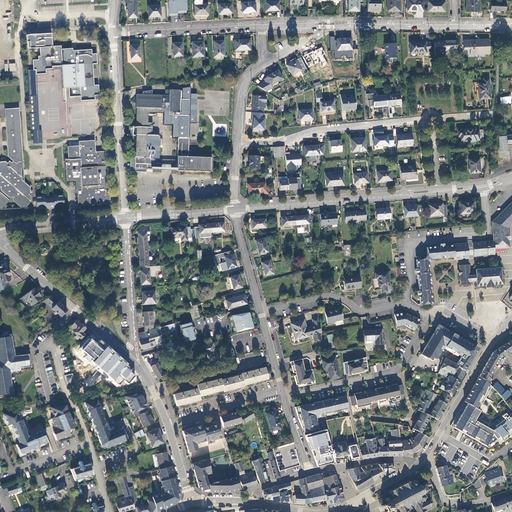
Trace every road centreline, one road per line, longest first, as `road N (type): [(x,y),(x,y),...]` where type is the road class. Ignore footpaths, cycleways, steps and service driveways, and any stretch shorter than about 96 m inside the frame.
road 1 (residential): [(236,148),(318,131),(493,116)]
road 2 (tertiary): [(233,211),(484,186)]
road 3 (residential): [(455,26),(260,27)]
road 4 (residential): [(113,33),(125,219)]
road 5 (residential): [(484,186),(486,234),(412,245),(404,302)]
road 6 (residential): [(285,397),(397,369),(429,317)]
road 7 (residential): [(260,311),(322,295),(360,310),(404,302)]
road 8 (residential): [(260,27),(113,33)]
road 9 (secondary): [(418,463),(493,339)]
road 10 (residential): [(125,219),(132,341),(123,352)]
road 11 (tertiary): [(0,235),(125,219)]
